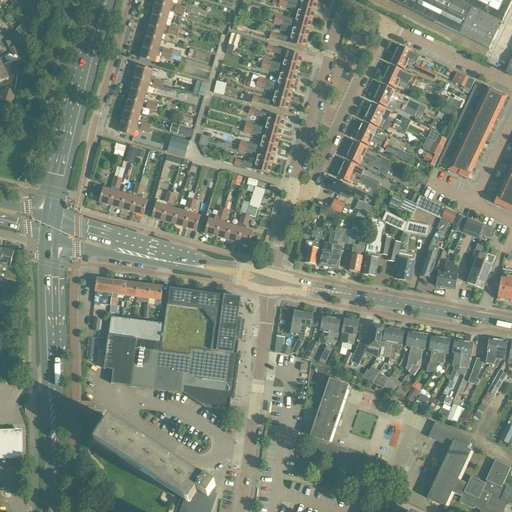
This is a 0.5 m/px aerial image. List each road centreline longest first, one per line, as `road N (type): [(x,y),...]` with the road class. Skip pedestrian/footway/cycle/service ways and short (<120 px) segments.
road 1 (secondary): [(51,511),(48,236)]
road 2 (tertiary): [(272,274),(51,218)]
road 3 (tertiary): [(48,236),(269,290)]
road 4 (residential): [(292,188),(313,183),(386,25)]
road 5 (residential): [(240,511),(265,323)]
road 6 (residential): [(292,188),(341,5)]
road 7 (residential): [(67,147),(93,124),(130,0)]
road 8 (tertiary): [(511,324),(357,295)]
road 9 (secondary): [(67,147),(109,0)]
road 10 (residential): [(511,84),(386,25)]
